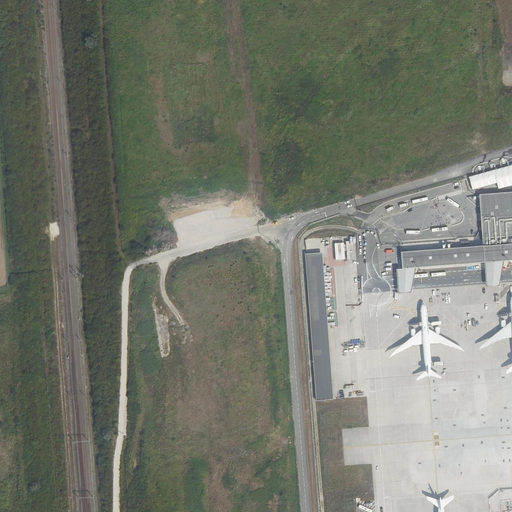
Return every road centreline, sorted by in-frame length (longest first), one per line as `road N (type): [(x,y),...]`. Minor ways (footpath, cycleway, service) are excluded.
road 1 (track): [(72,511),(35,0)]
road 2 (track): [(115,511),(124,287),(133,264)]
